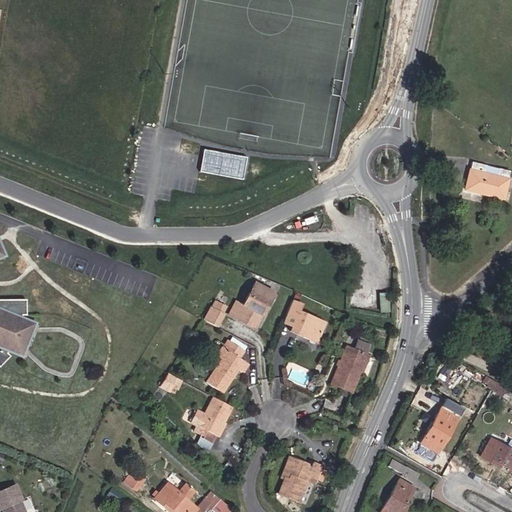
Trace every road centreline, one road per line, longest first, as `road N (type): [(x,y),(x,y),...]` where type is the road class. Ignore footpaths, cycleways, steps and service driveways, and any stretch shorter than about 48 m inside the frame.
road 1 (residential): [(0,181),(126,234),(240,234),(359,176)]
road 2 (tertiary): [(342,511),(404,359),(411,313)]
road 3 (tertiary): [(393,136),(426,0)]
road 4 (tertiary): [(411,313),(414,287),(392,192)]
road 5 (residential): [(411,313),(450,315),(511,260)]
